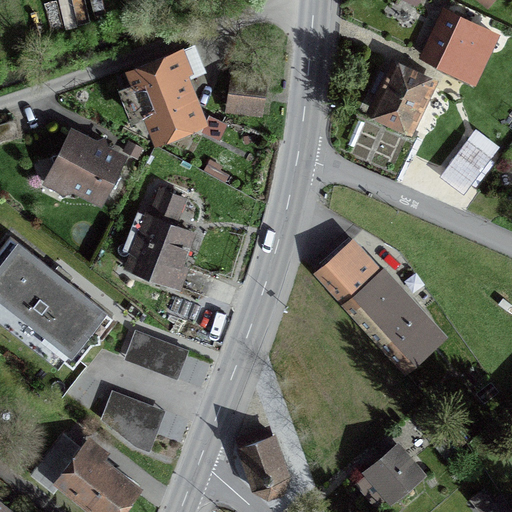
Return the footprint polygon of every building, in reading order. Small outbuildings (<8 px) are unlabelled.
[(482,31),(447,14),(425,59),(447,69),(455,53),(466,58),(474,41),(466,38),(472,27),(482,31)] [(148,109),(160,138),(194,124),(167,57),(133,71),(141,90),(123,97),(131,116),(148,109)] [(391,68),(371,109),(410,128),(429,87),(391,68)] [(255,109),(259,83),(231,79),(227,105),(255,109)] [(0,142),(16,137),(11,121),(0,125),(0,142)] [(83,189),(85,195),(97,201),(119,158),(104,150),(102,144),(96,146),(73,134),(63,154),(51,158),(62,191),(66,193),(81,188),(83,189)] [(149,218),(147,217),(128,271),(176,288),(183,267),(177,265),(189,232),(171,226),(181,198),(159,190),(149,218)] [(62,280),(9,237),(0,248),(0,300),(0,301),(0,300),(0,312),(46,348),(51,341),(77,361),(90,344),(99,343),(98,335),(111,318),(62,280)] [(332,266),(328,261),(315,273),(397,364),(413,350),(413,351),(434,333),(405,303),(408,299),(382,270),(379,273),(351,241),(350,242),(354,246),(332,266)] [(188,353),(134,333),(125,358),(179,378),(188,353)] [(164,410),(114,392),(106,413),(126,438),(150,446),(164,410)] [(431,442),(450,426),(437,411),(419,428),(431,442)] [(465,444),(450,426),(431,442),(435,447),(446,438),(457,451),(465,444)] [(288,478),(271,435),(237,448),(253,491),(267,498),(281,493),(288,478)] [(40,468),(96,511),(116,511),(133,491),(64,437),(40,468)] [(390,500),(419,475),(396,447),(366,472),(368,474),(356,484),(375,505),(387,496),(390,500)]
